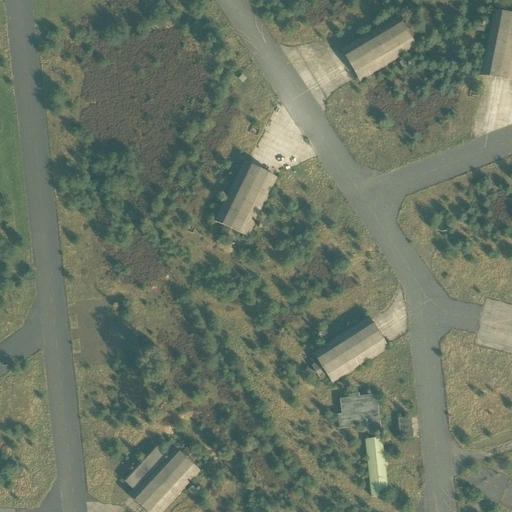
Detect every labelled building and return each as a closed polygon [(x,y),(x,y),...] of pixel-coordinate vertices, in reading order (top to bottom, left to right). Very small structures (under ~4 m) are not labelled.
[(479,75),(511,80),(511,7),(504,6),(503,16),(489,13),(479,75)] [(357,79),(360,83),(415,51),(407,38),(415,33),(409,23),(401,27),(396,19),(341,51),(357,79)] [(220,234),(232,240),(235,233),(245,238),(274,179),(244,164),(215,223),(224,227),(220,234)] [(325,376),(330,383),(384,349),(365,319),(311,354),(317,363),(311,366),(319,379),(325,376)] [(359,427),(360,436),(383,433),(381,416),(378,417),(376,396),(357,398),(356,394),(350,395),(350,399),(337,400),(339,414),(334,415),(336,430),(359,427)] [(400,419),(403,438),(412,437),(409,418),(400,419)] [(362,441),(368,497),(387,495),(381,439),(362,441)] [(128,496),(144,511),(159,511),(198,472),(190,464),(195,459),(185,450),(180,455),(174,449),(166,457),(155,447),(122,480),(134,491),(128,496)]
